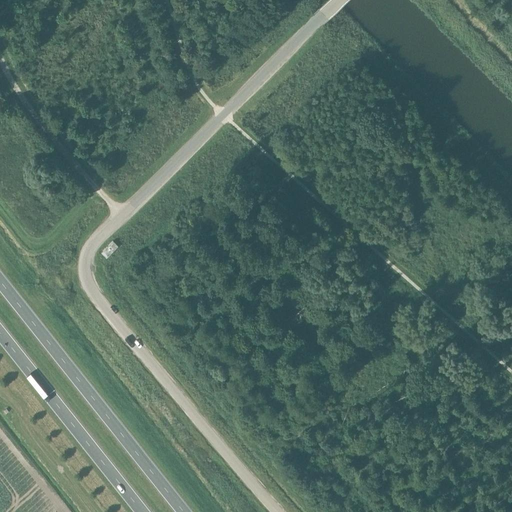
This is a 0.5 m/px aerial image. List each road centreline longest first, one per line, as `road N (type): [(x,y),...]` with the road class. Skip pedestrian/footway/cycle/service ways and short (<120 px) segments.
road 1 (unclassified): [(274,511),(94,296),(83,262),(90,246),(343,0)]
road 2 (trunk): [(182,511),(0,282)]
road 3 (trunk): [(0,335),(140,511)]
road 4 (track): [(123,216),(21,101),(0,59)]
